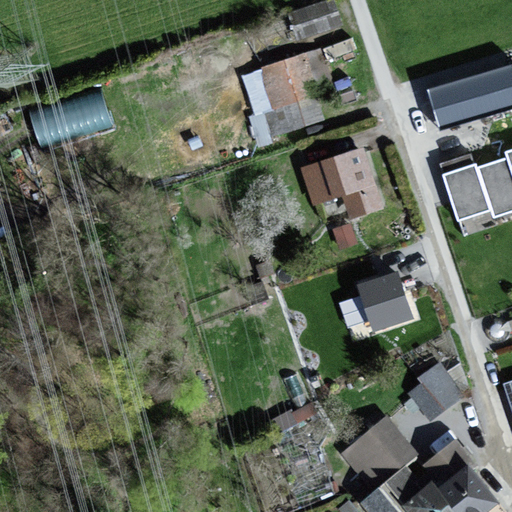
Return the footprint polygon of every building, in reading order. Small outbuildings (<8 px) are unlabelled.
[(343,23),(336,0),(333,0),(293,12),(300,36),(343,23)] [(320,52),(247,76),(267,135),(319,117),(310,91),(331,85),(320,52)] [(511,65),(428,90),(440,130),(511,110),(511,65)] [(105,84),(32,102),(41,139),(114,120),(105,84)] [(472,157),(444,166),(461,217),(491,207),(494,216),(511,210),(511,150),(511,151),(511,158),(476,171),(472,157)] [(361,151),(307,168),(317,201),(345,192),(353,216),(380,207),(361,151)] [(398,273),(360,285),(375,329),(413,316),(398,273)] [(443,364),(425,378),(429,383),(415,393),(436,421),(468,397),(443,364)] [(511,381),(503,385),(511,410),(511,381)] [(466,511),(444,486),(438,480),(431,486),(413,464),(425,454),(392,415),(348,453),(381,491),(365,505),(371,511),(466,511)] [(479,462),(460,440),(431,465),(447,483),(444,486),(466,511),(491,511),(505,500),(475,465),(479,462)] [(362,511),(353,502),(344,510),(346,511),(362,511)]
